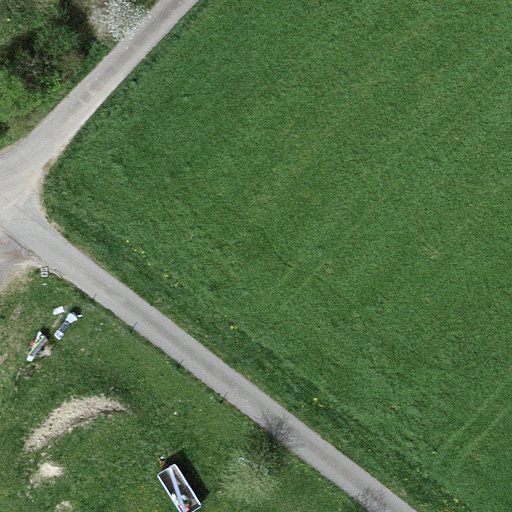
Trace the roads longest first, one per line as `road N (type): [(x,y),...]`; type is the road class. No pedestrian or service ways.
road 1 (track): [(0,210),(387,511)]
road 2 (track): [(0,178),(169,0)]
